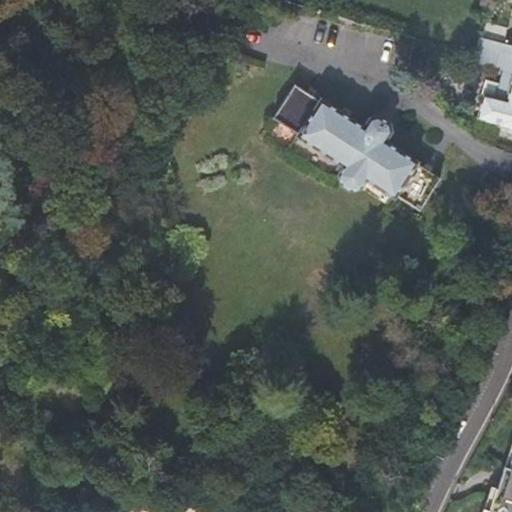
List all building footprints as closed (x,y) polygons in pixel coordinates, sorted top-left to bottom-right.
[(507,66),(511,47),(479,37),(477,37),(471,52),(472,55),(507,66)] [(511,71),(503,100),(483,93),(476,116),(497,122),(498,124),(511,128),(511,71)] [(320,99),(296,135),(343,166),(337,174),(339,181),(349,188),(358,188),(364,180),(391,197),(394,195),(417,209),(437,178),(415,162),(416,161),(383,139),(389,131),(387,123),(375,115),(367,116),(361,126),(320,99)] [(511,511),(511,467),(504,465),(490,510),(488,509),(484,507),(482,511),(511,511)] [(133,484),(123,511),(214,511),(215,510),(133,484)]
